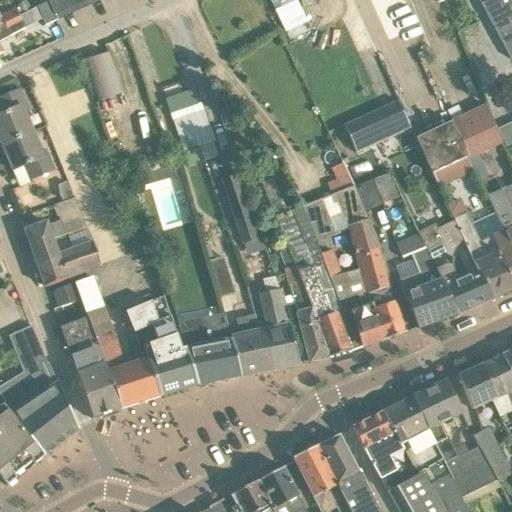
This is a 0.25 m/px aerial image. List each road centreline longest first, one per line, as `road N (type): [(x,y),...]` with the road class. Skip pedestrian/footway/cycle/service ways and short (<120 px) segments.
road 1 (residential): [(116,490),(0,219)]
road 2 (tertiary): [(116,490),(155,501),(188,496),(327,399)]
road 3 (tertiary): [(327,399),(511,323)]
road 4 (residential): [(0,69),(152,0)]
road 5 (residential): [(389,511),(327,399)]
